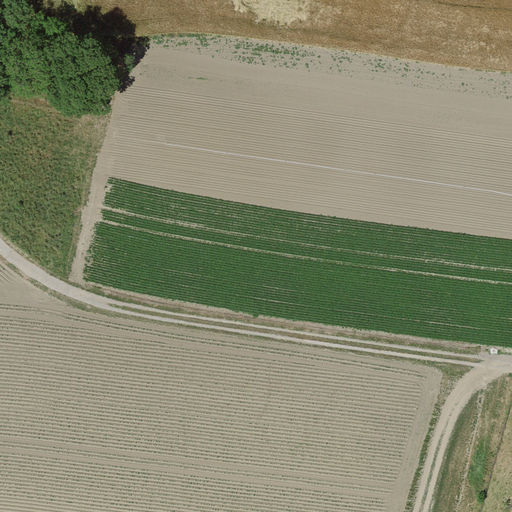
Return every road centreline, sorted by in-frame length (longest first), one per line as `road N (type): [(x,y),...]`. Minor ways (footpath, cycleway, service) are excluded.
road 1 (track): [(0,249),(70,291),(116,307),(511,367)]
road 2 (track): [(495,366),(468,391),(433,511)]
